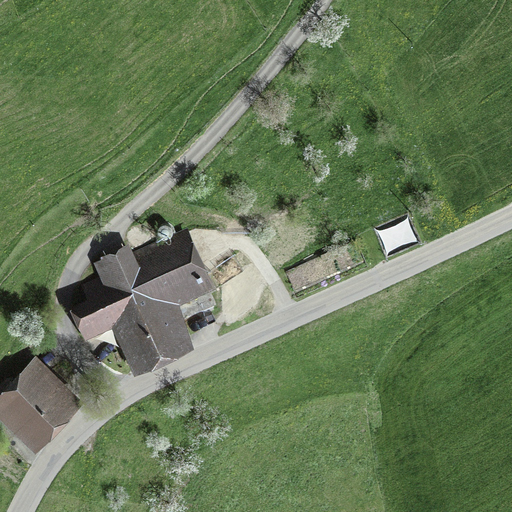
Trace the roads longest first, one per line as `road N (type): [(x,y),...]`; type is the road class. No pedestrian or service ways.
road 1 (unclassified): [(19,511),(62,441),(115,398),(511,217)]
road 2 (track): [(323,0),(256,87),(76,265),(64,295),(69,334),(115,398)]
